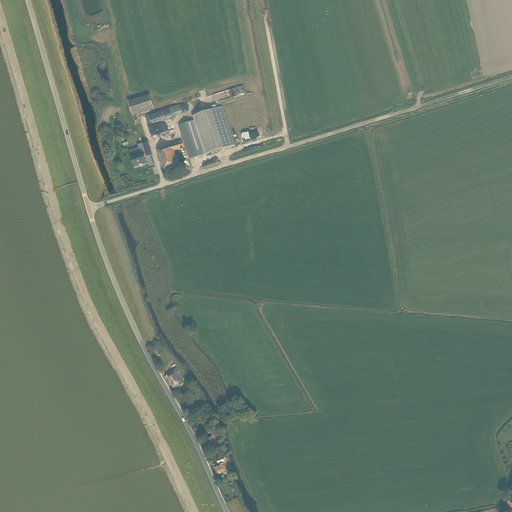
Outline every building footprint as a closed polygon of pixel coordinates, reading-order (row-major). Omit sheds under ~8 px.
[(236,87),(237,92),(234,93),(235,94),(245,92),(244,85),(236,87)] [(134,117),(155,110),(150,96),(129,103),(134,117)] [(235,146),(222,107),(193,117),(195,121),(179,126),(190,160),(235,146)] [(150,167),(155,166),(152,156),(153,156),(149,142),(138,145),(139,148),(129,151),(131,158),(141,155),(141,154),(143,154),(145,153),(146,155),(147,158),(150,167)] [(162,150),(157,151),(161,165),(162,165),(164,170),(179,166),(175,151),(184,148),(183,142),(161,149),(162,150)] [(146,155),(145,153),(143,154),(143,155),(132,159),(135,167),(147,164),(145,155),(146,155)] [(181,377),(176,369),(165,378),(170,386),(171,385),(174,389),(183,383),(180,378),(181,377)] [(218,441),(215,435),(207,439),(209,444),(218,441)] [(209,444),(212,450),(220,446),(218,441),(209,444)] [(217,475),(225,471),(227,471),(224,464),(214,468),(217,475)]
